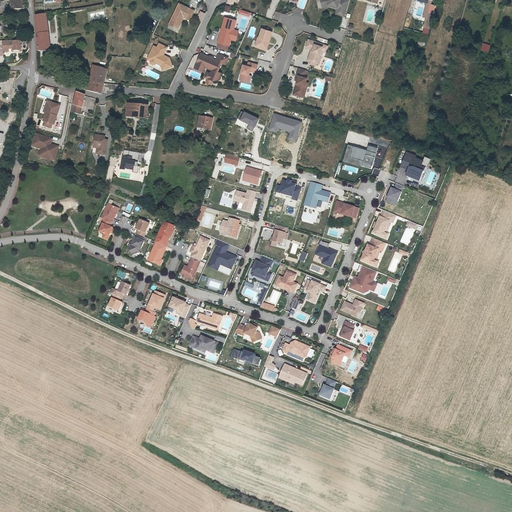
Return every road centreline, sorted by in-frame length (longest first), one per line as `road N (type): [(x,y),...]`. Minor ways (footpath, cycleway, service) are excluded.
road 1 (track): [(511,477),(116,333),(0,273)]
road 2 (residential): [(371,197),(276,168),(229,303)]
road 3 (residential): [(177,82),(268,101),(293,23),(340,38)]
road 4 (residential): [(177,82),(171,93),(99,97),(32,73)]
road 5 (residential): [(315,333),(371,197)]
road 6 (residential): [(32,73),(0,213)]
